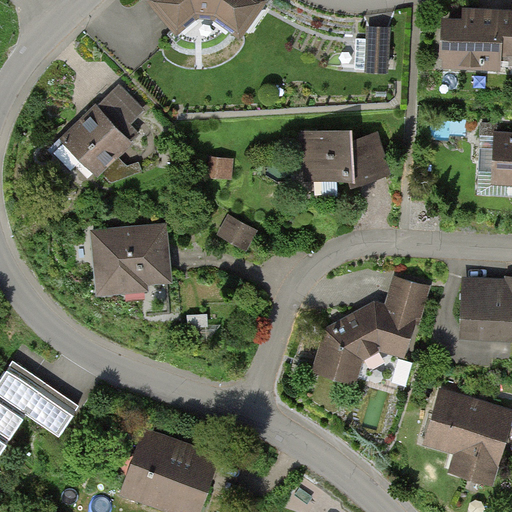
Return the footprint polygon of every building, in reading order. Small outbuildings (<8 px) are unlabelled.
[(164,0),(151,11),(177,43),(193,27),(215,28),(235,48),(264,13),(246,0),(164,0)] [(511,66),(511,18),(463,16),(462,28),(444,27),(441,75),(499,78),(499,66),(511,66)] [(388,82),(389,36),(367,35),(365,82),(388,82)] [(119,91),(51,156),(75,180),(93,163),(102,173),(138,139),(129,129),(143,115),(119,91)] [(352,142),(302,139),(303,192),(351,192),(351,199),(390,180),(377,138),(351,151),(352,142)] [(511,138),(493,138),(492,193),(511,193),(511,138)] [(258,238),(228,222),(215,245),(245,262),(258,238)] [(152,233),(89,238),(94,305),(171,299),(167,247),(153,248),(152,233)] [(384,359),(405,365),(428,290),(392,279),(383,309),(375,307),(326,333),(312,378),(356,391),(362,371),(384,359)] [(511,287),(462,285),(458,349),(511,351),(511,287)] [(80,416),(11,371),(0,387),(0,464),(25,426),(59,448),(80,416)] [(511,425),(511,415),(440,395),(423,453),(456,463),(450,483),(492,495),(511,425)] [(200,511),(217,462),(145,438),(121,508),(132,511),(200,511)]
